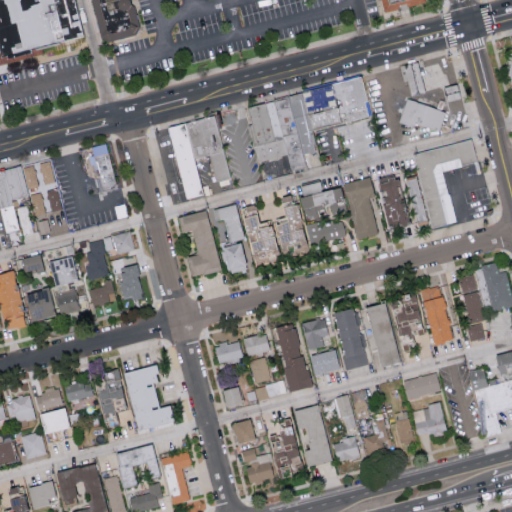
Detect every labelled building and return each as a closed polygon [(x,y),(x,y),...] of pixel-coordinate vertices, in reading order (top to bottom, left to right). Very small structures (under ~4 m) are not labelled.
[(0,0),(75,0),(76,2),(84,31),(52,42),(4,58),(0,42),(0,0)] [(132,0),(131,2),(131,3),(129,5),(129,8),(137,6),(140,22),(140,28),(135,36),(114,41),(113,40),(102,33),(93,2),(92,0),(132,0)] [(383,14),(379,0),(426,0),(427,3),(383,14)] [(412,95),(404,65),(419,61),(427,91),(412,95)] [(311,131),(301,94),(360,78),(369,117),(311,131)] [(447,101),(444,89),(457,86),(460,98),(447,101)] [(316,152),(303,155),(288,98),(301,94),(311,131),(316,152)] [(303,155),(306,166),(291,170),(288,155),(283,139),(273,101),(288,98),(303,155)] [(451,129),(441,126),(440,130),(417,123),(416,127),(401,122),(408,101),(455,117),(451,129)] [(275,141),(283,139),(288,155),(257,163),(253,147),(257,146),(248,109),(266,105),(275,141)] [(217,123),(230,171),(231,179),(216,182),(210,156),(197,159),(188,122),(216,116),(217,123)] [(206,193),(186,198),(183,184),(174,149),(169,127),(188,122),(197,159),(203,184),(206,193)] [(114,191),(101,193),(99,185),(90,150),(111,144),(114,155),(121,185),(122,189),(114,191)] [(459,222),(433,231),(421,182),(417,169),(414,155),(417,154),(457,145),(460,158),(463,166),(444,172),(447,182),(459,222)] [(290,171),(287,157),(272,160),(276,174),(290,171)] [(48,185),(28,190),(27,186),(24,169),(53,161),(53,163),(58,183),(53,184),(48,185)] [(29,196),(15,201),(11,186),(6,169),(22,163),(27,186),(28,190),(29,196)] [(20,231),(7,233),(0,209),(0,170),(6,169),(10,186),(20,231)] [(397,175),(377,179),(386,227),(406,223),(397,175)] [(368,197),(373,196),(368,176),(342,182),(355,238),(377,233),(368,197)] [(309,182),(309,185),(299,186),(300,193),(319,191),(318,181),(309,182)] [(54,212),(35,217),(29,196),(53,190),(59,188),(65,210),(54,212)] [(291,193),(278,196),(283,221),(273,223),(279,253),(303,248),(291,193)] [(226,241),(241,238),(234,203),(214,207),(217,219),(222,218),(226,241)] [(275,254),(266,220),(257,222),(252,203),(238,207),(247,241),(252,260),(275,254)] [(34,235),(23,236),(18,208),(30,205),(34,235)] [(195,254),(186,256),(190,275),(218,269),(205,209),(177,215),(180,231),(190,229),(195,254)] [(37,220),(40,233),(49,231),(47,218),(37,220)] [(307,223),(310,244),(344,240),(342,219),(307,223)] [(108,274),(103,250),(115,247),(116,252),(133,249),(130,231),(87,240),(89,252),(84,253),(89,278),(108,274)] [(244,269),(239,242),(220,245),(225,272),(244,269)] [(24,272),(41,268),(38,253),(21,257),(24,272)] [(143,295),(133,255),(113,260),(123,300),(143,295)] [(74,281),(71,256),(49,259),(51,283),(74,281)] [(498,262),(501,273),(509,272),(511,285),(511,305),(506,307),(506,311),(488,314),(485,303),(479,273),(478,267),(479,267),(498,262)] [(0,310),(5,329),(25,323),(11,269),(0,271),(0,310)] [(458,276),(468,322),(484,318),(473,273),(458,276)] [(116,299),(110,278),(103,281),(104,285),(88,289),(92,305),(116,299)] [(431,344),(451,339),(438,284),(418,288),(431,344)] [(53,315),(47,288),(23,292),(29,320),(53,315)] [(58,314),(78,309),(73,288),(54,293),(58,314)] [(398,342),(410,340),(409,331),(416,329),(418,341),(424,339),(424,338),(423,338),(414,292),(390,297),(398,342)] [(120,312),(118,300),(93,305),(95,316),(120,312)] [(398,360),(382,301),(363,306),(379,366),(398,360)] [(343,368),(364,365),(354,307),(332,311),(343,368)] [(327,334),(323,317),(301,322),(307,349),(322,345),(320,336),(327,334)] [(274,325),(286,390),(307,386),(294,321),(274,325)] [(468,339),(484,337),(482,323),(466,325),(468,339)] [(246,355),(268,349),(264,332),(242,338),(246,355)] [(217,363),(241,358),(237,339),(213,345),(217,363)] [(312,374),(338,368),(333,349),(307,355),(312,374)] [(511,351),(511,379),(502,382),(498,364),(496,355),(511,351)] [(270,378),(264,356),(248,360),(254,382),(270,378)] [(171,422),(168,404),(157,406),(152,382),(157,381),(154,364),(122,371),(134,429),(171,422)] [(104,424),(115,421),(111,407),(124,404),(114,368),(98,372),(102,389),(95,391),(104,424)] [(491,387),(480,390),(473,392),(468,371),(480,370),(486,369),(491,387)] [(405,397),(439,390),(435,372),(402,379),(405,397)] [(92,394),(89,379),(62,386),(66,401),(92,394)] [(254,386),(257,396),(278,392),(276,382),(254,386)] [(511,382),(511,409),(498,413),(501,425),(503,432),(484,435),(481,425),(480,421),(473,392),(480,390),(491,387),(511,382)] [(37,410),(61,403),(56,386),(32,393),(37,410)] [(224,405),(240,403),(237,386),(221,388),(224,405)] [(356,417),(368,415),(364,389),(352,391),(356,417)] [(346,428),(355,426),(348,393),(334,396),(339,417),(344,417),(346,428)] [(5,399),(9,420),(33,417),(29,395),(5,399)] [(411,409),(416,436),(445,431),(439,403),(411,409)] [(330,460),(315,404),(291,410),(296,428),(303,426),(308,448),(302,449),(306,466),(330,460)] [(68,426),(63,406),(38,413),(43,433),(68,426)] [(413,441),(408,417),(391,421),(397,444),(413,441)] [(230,422),(234,442),(253,438),(248,418),(230,422)] [(363,435),(365,453),(383,451),(381,441),(387,440),(384,418),(373,419),(375,434),(363,435)] [(277,476),(298,472),(289,427),(268,431),(277,476)] [(45,453),(40,430),(20,435),(25,457),(45,453)] [(358,456),(354,436),(331,441),(336,461),(358,456)] [(0,463),(15,461),(12,441),(0,442),(0,463)] [(113,451),(120,487),(134,484),(130,465),(144,462),(147,478),(157,476),(151,444),(113,451)] [(274,477),(268,452),(255,455),(253,447),(240,450),(244,463),(243,463),(248,483),(274,477)] [(181,467),(190,465),(187,451),(161,457),(171,503),(188,500),(181,467)] [(110,511),(125,511),(117,474),(103,477),(110,511)] [(45,498),(54,496),(50,480),(26,486),(31,508),(47,504),(45,498)] [(155,497),(162,496),(158,481),(146,484),(148,492),(127,497),(130,511),(157,506),(155,497)] [(24,511),(18,485),(0,490),(5,509),(0,510),(0,511),(24,511)]
